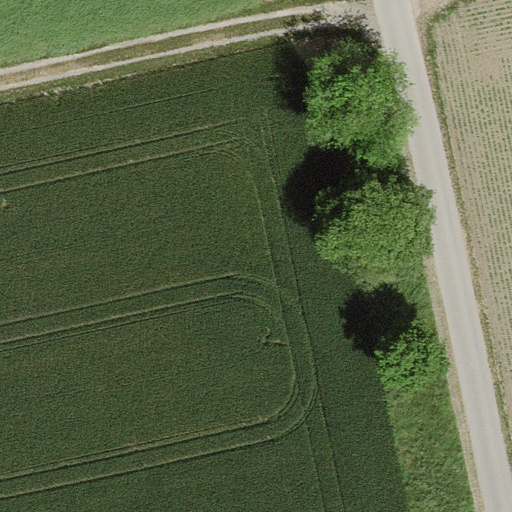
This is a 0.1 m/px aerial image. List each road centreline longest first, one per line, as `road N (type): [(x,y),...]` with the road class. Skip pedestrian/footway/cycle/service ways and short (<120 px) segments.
road 1 (unclassified): [(497,511),(390,0)]
road 2 (track): [(0,84),(275,24),(393,11)]
